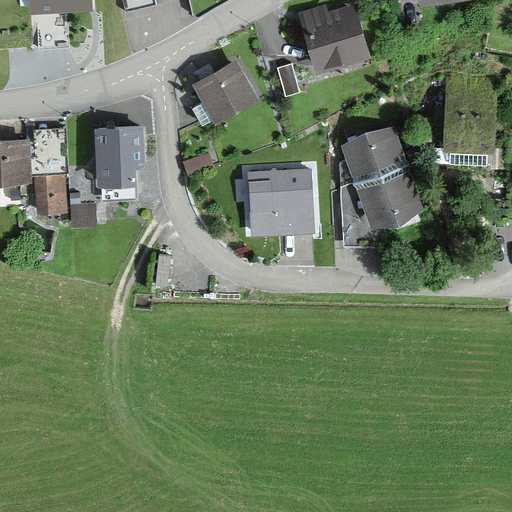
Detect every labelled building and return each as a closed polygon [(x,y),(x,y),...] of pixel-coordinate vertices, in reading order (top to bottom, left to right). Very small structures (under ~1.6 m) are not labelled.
[(88,0),(32,0),(34,14),(89,11),(88,0)] [(321,11),(302,16),(317,67),(363,53),(350,9),(323,17),(321,11)] [(298,92),(290,63),(275,67),(284,96),(298,92)] [(243,84),(232,65),(197,85),(207,101),(198,104),(206,119),(214,115),(215,116),(250,96),(247,90),(250,88),(246,82),(243,84)] [(448,146),(447,167),(485,168),(485,148),(490,148),(492,91),(491,91),(491,80),(448,78),(447,89),(446,89),(444,146),(448,146)] [(32,123),(16,124),(17,134),(32,133),(32,123)] [(139,163),(137,128),(97,129),(98,165),(139,163)] [(358,180),(400,165),(389,134),(347,149),(350,158),(337,163),(339,187),(358,180)] [(24,140),(17,140),(0,141),(0,178),(26,177),(24,140)] [(186,174),(211,165),(207,153),(182,162),(186,174)] [(414,204),(400,165),(358,180),(372,219),(414,204)] [(278,223),(310,221),(308,171),(248,174),(251,232),(278,230),(278,223)] [(38,211),(54,210),(52,176),(35,177),(38,211)] [(101,206),(134,204),(133,181),(100,183),(101,206)] [(70,223),(93,222),(93,205),(70,206),(70,223)]
